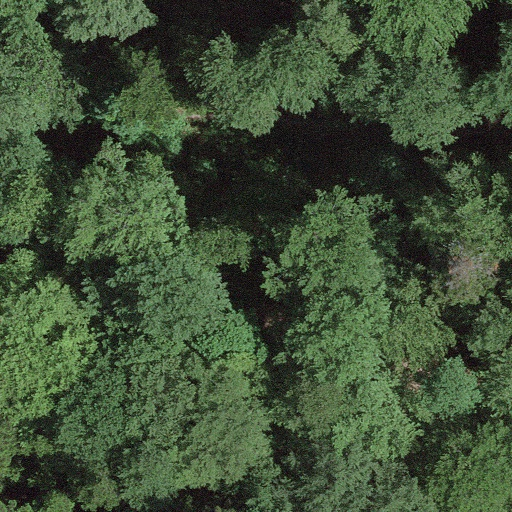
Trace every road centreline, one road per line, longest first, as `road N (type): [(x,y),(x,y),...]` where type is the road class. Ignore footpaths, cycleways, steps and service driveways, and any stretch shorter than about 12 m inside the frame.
road 1 (track): [(0,189),(64,280),(144,323),(342,346),(409,370),(511,431)]
road 2 (track): [(0,121),(139,123),(362,143),(511,143)]
